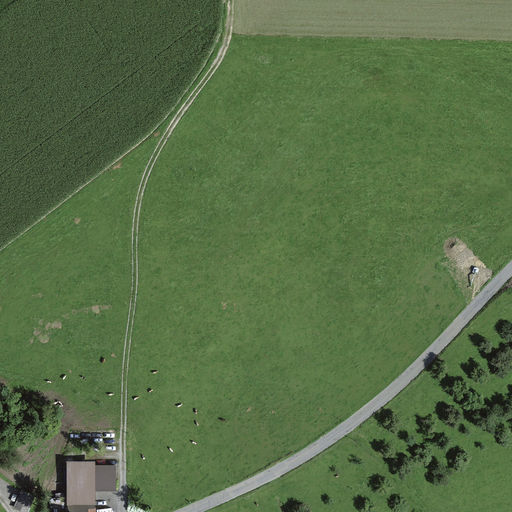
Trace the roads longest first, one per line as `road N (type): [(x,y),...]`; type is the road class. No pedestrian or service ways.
road 1 (track): [(230,0),(225,48),(162,142),(139,194),(122,511)]
road 2 (unclassified): [(190,511),(303,457),(369,412),(511,272)]
